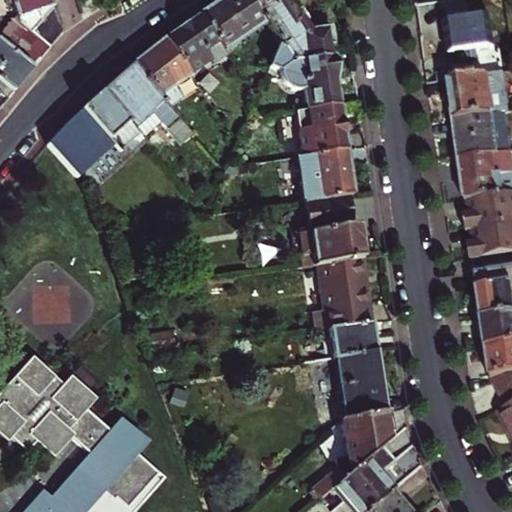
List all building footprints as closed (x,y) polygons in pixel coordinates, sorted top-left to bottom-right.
[(50,0),(13,0),(22,26),(25,29),(16,40),(38,62),(49,48),(31,32),(53,7),(50,0)] [(225,0),(200,18),(228,58),(242,48),(239,44),(266,25),(248,0),(225,0)] [(248,0),(266,25),(281,46),(294,64),(332,58),(328,30),(311,33),(297,13),(294,15),(283,0),(248,0)] [(61,33),(53,7),(31,32),(49,48),(61,33)] [(165,42),(190,78),(210,64),(213,69),(228,58),(200,18),(165,42)] [(445,26),(449,58),(495,51),(490,20),(445,26)] [(0,83),(11,93),(34,67),(0,39),(0,83)] [(190,78),(165,42),(132,67),(156,94),(187,129),(194,123),(183,110),(180,113),(167,98),(192,81),(190,78)] [(308,112),(339,107),(332,58),(294,64),(281,46),(271,69),(282,74),(282,79),(282,82),(284,85),(285,88),(287,90),(290,92),(292,93),(295,93),(299,93),(305,93),(308,112)] [(101,96),(124,122),(156,94),(132,67),(101,96)] [(446,83),(452,124),(492,118),(505,116),(509,115),(503,74),(446,83)] [(0,106),(11,93),(0,83),(0,106)] [(101,96),(59,134),(48,147),(77,181),(91,170),(101,182),(144,144),(124,122),(101,96)] [(302,158),(345,152),(339,107),(308,112),(295,114),(302,158)] [(492,118),(452,124),(457,163),(498,157),(510,155),(511,155),(505,116),(492,118)] [(345,152),(302,158),(305,185),(299,186),(302,205),(347,198),(352,197),(345,152)] [(477,201),(511,195),(511,154),(511,155),(510,155),(498,157),(457,163),(463,203),(466,202),(477,201)] [(305,185),(302,158),(295,159),(299,186),(305,185)] [(470,231),(481,229),(511,224),(511,195),(477,201),(479,215),(468,216),(463,217),(465,231),(470,231)] [(298,237),(302,270),(317,267),(362,260),(358,229),(353,229),(347,198),(302,205),(307,236),(298,237)] [(477,201),(466,202),(468,216),(479,215),(477,201)] [(511,224),(481,229),(483,245),(472,246),(467,247),(469,263),(471,263),(507,258),(511,256),(511,224)] [(481,229),(470,231),(472,246),(483,245),(481,229)] [(471,263),(476,292),(511,286),(511,272),(510,272),(507,258),(471,263)] [(317,333),(329,331),(372,325),(362,260),(317,267),(324,312),(314,313),(317,333)] [(511,286),(476,292),(480,322),(511,316),(511,286)] [(511,316),(480,322),(485,351),(511,346),(511,316)] [(372,325),(329,331),(332,361),(335,360),(376,354),(372,325)] [(489,380),(491,379),(511,376),(511,346),(485,351),(489,380)] [(378,372),(376,354),(335,360),(343,420),(384,414),(382,398),(385,397),(381,372),(378,372)] [(127,510),(158,475),(160,473),(136,452),(146,440),(122,418),(112,430),(86,406),(94,397),(70,376),(62,385),(31,357),(0,391),(0,436),(5,441),(7,438),(24,453),(34,442),(53,459),(69,439),(87,454),(96,462),(91,469),(107,483),(100,491),(114,503),(116,500),(127,510)] [(511,376),(491,379),(504,410),(496,414),(511,446),(511,376)] [(384,414),(343,420),(339,420),(344,458),(345,469),(339,473),(335,469),(309,490),(319,502),(334,489),(380,451),(388,443),(384,414)] [(393,466),(380,451),(334,489),(353,511),(368,511),(391,493),(379,477),(393,466)] [(160,473),(158,475),(127,510),(116,500),(114,503),(100,491),(107,483),(91,469),(96,462),(87,454),(48,499),(62,511),(79,511),(82,509),(85,511),(134,511),(165,478),(160,473)] [(334,460),(335,469),(339,473),(345,469),(344,458),(334,460)] [(85,511),(82,509),(79,511),(62,511),(48,499),(42,493),(25,511),(85,511)] [(407,511),(391,493),(368,511),(407,511)]
